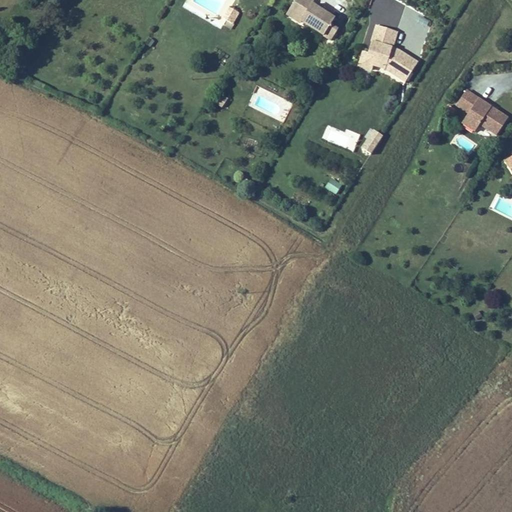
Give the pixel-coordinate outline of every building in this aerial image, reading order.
[(311,0),(292,0),(291,3),(304,11),(300,18),(331,37),(337,26),(330,22),(334,15),(311,1),(311,0)] [(304,11),(291,3),(286,11),(300,19),(300,18),(304,11)] [(223,16),(230,20),(237,9),(229,5),(223,16)] [(396,51),(390,48),(392,43),(396,29),(376,22),(368,50),(367,51),(375,53),(372,62),(373,62),(384,65),(385,66),(405,78),(417,59),(399,48),(396,51)] [(392,43),(390,48),(396,51),(399,48),(392,43)] [(373,62),(372,62),(375,53),(367,51),(368,50),(363,49),(358,63),(371,67),(373,62)] [(496,129),(508,111),(493,100),(491,103),(479,95),(481,92),(467,83),(457,97),(469,105),(461,117),(474,126),(479,118),(496,129)] [(369,128),(360,150),(373,156),(383,134),(369,128)] [(331,178),(324,187),(336,194),(342,185),(331,178)]
